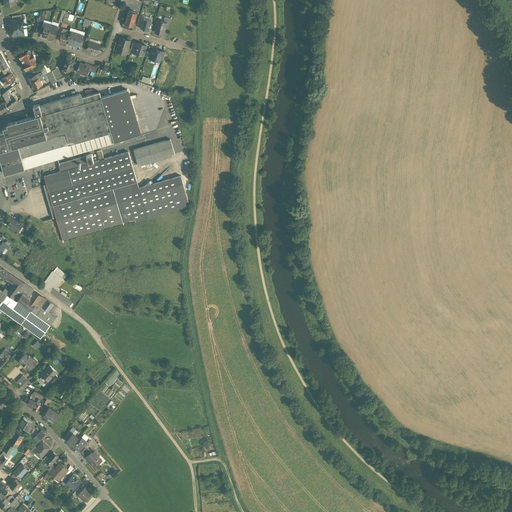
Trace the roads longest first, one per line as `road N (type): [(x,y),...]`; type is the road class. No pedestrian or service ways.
road 1 (track): [(278,0),(258,187),(277,325),(326,419),(424,511)]
road 2 (track): [(100,344),(195,466)]
road 3 (residential): [(4,43),(43,42),(102,57),(116,27)]
road 4 (residential): [(21,405),(104,491)]
